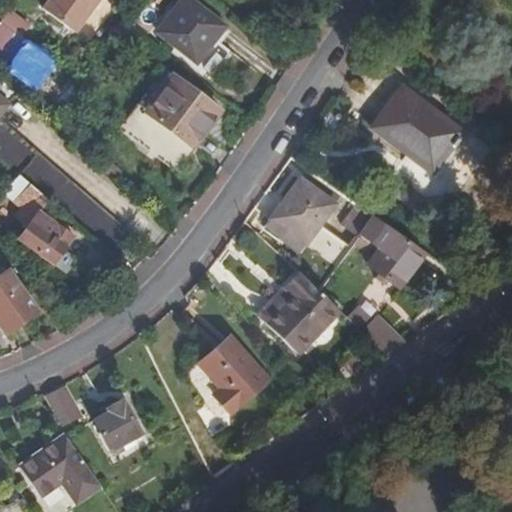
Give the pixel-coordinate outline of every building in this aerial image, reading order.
[(49,0),(42,10),(75,34),(99,0),(49,0)] [(189,0),(181,0),(157,32),(198,61),(224,25),(189,0)] [(0,61),(36,86),(54,61),(20,38),(30,24),(6,8),(0,17),(0,61)] [(192,145),(218,109),(167,70),(140,106),(192,145)] [(0,115),(15,98),(0,84),(0,115)] [(400,86),(372,127),(433,171),(462,130),(400,86)] [(0,126),(0,156),(114,258),(133,238),(5,121),(0,126)] [(343,195),(306,169),(265,226),(280,237),(285,230),(307,245),(343,195)] [(18,174),(1,192),(26,216),(43,197),(18,174)] [(68,240),(36,215),(19,238),(51,263),(68,240)] [(400,290),(424,249),(366,215),(352,239),(369,249),(359,266),(400,290)] [(299,256),(307,245),(285,230),(280,237),(278,241),(299,256)] [(0,325),(4,332),(35,310),(9,270),(0,276),(0,325)] [(297,353),(339,311),(299,274),(284,290),(292,297),(266,323),(297,353)] [(428,305),(438,323),(465,306),(471,302),(481,294),(463,282),(428,305)] [(212,396),(229,416),(267,382),(229,338),(197,364),(219,390),(212,396)] [(90,396),(75,405),(63,385),(44,397),(62,428),(97,408),(90,396)] [(123,440),(138,432),(120,399),(105,408),(108,413),(93,421),(109,448),(116,444),(119,449),(126,445),(123,440)] [(75,501),(97,485),(63,434),(18,465),(36,494),(60,479),(75,501)]
